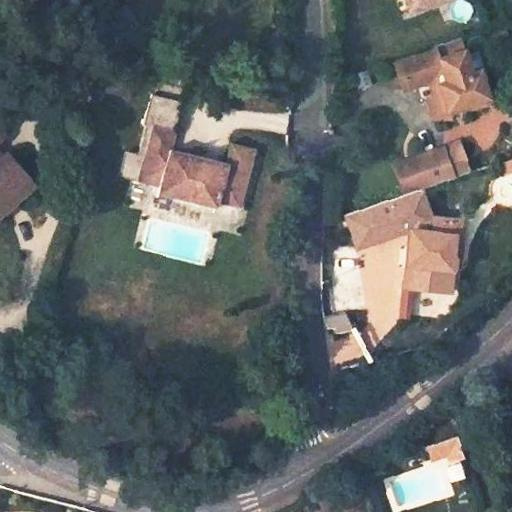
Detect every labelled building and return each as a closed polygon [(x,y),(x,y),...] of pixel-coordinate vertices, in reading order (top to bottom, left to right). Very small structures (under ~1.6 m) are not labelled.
[(457,34),(431,43),(433,47),(435,54),(461,46),(457,34)] [(434,71),(446,107),(487,94),(477,70),(471,73),(461,46),(435,54),(433,47),(395,61),(402,81),(434,71)] [(50,89),(65,86),(67,94),(82,92),(78,69),(47,73),(50,89)] [(150,189),(210,203),(211,198),(237,204),(237,203),(250,142),(224,137),(220,155),(164,142),(174,99),(145,91),(139,120),(145,121),(139,149),(133,175),(152,180),(150,189)] [(391,161),(402,191),(421,184),(469,167),(459,137),(391,161)] [(112,170),(133,175),(139,149),(118,145),(112,170)] [(511,153),(500,157),(504,167),(511,163),(511,153)] [(0,208),(26,188),(0,154),(0,208)] [(402,191),(348,210),(359,240),(401,225),(402,218),(412,219),(405,278),(450,283),(454,250),(451,251),(454,228),(459,229),(461,213),(430,210),(421,184),(402,191)] [(394,283),(396,264),(376,263),(376,261),(369,261),(365,316),(406,319),(408,284),(394,283)]
